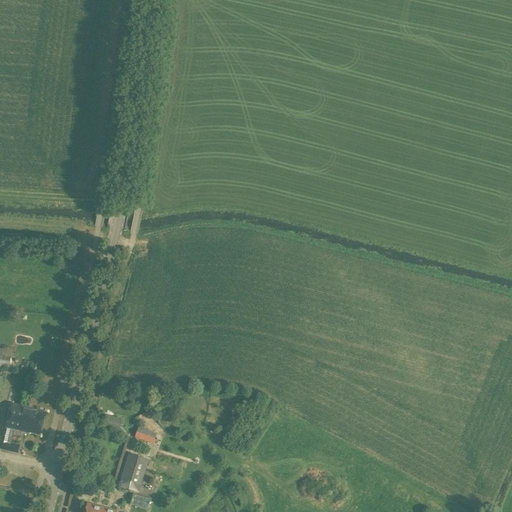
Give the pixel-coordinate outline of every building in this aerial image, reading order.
[(0,392),(3,376),(0,374),(0,363),(11,366),(14,350),(0,347),(0,392)] [(24,430),(39,434),(44,412),(29,408),(29,407),(12,403),(6,427),(23,431),(24,430)] [(121,428),(123,418),(106,415),(104,425),(121,428)] [(158,433),(139,426),(135,437),(154,444),(158,433)] [(17,452),(19,444),(3,441),(1,449),(17,452)] [(118,486),(138,492),(148,459),(128,453),(118,486)] [(138,493),(134,504),(149,509),(152,498),(138,493)] [(84,511),(115,511),(116,511),(87,503),(84,511)]
